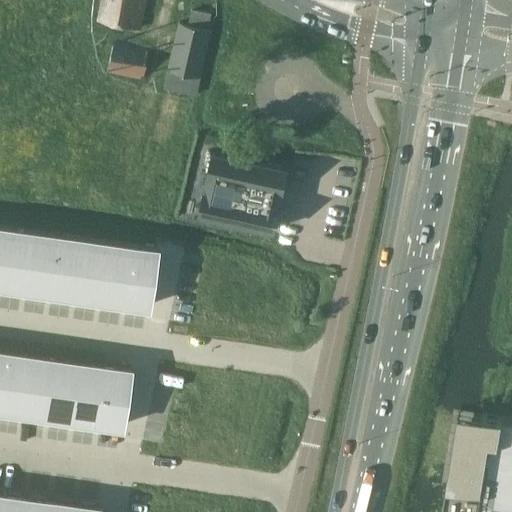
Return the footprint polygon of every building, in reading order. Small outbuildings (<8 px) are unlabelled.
[(47,0),(23,0),(17,40),(40,44),(47,0)] [(47,0),(40,44),(63,48),(70,4),(47,0)] [(103,0),(99,19),(120,23),(131,25),(140,27),(145,0),(103,0)] [(181,21),(166,87),(201,95),(216,28),(181,21)] [(112,42),(105,74),(141,82),(148,50),(126,45),(131,25),(120,23),(115,43),(112,42)] [(17,40),(13,64),(59,72),(63,48),(40,44),(17,40)] [(13,64),(9,89),(55,97),(59,72),(13,64)] [(2,143),(0,153),(0,191),(19,195),(28,148),(2,143)] [(28,148),(19,195),(45,200),(54,153),(28,148)] [(211,173),(207,191),(205,190),(200,211),(274,228),(278,207),(276,206),(280,189),(282,189),(287,169),(214,152),(209,173),(211,173)] [(54,153),(45,200),(71,205),(79,158),(54,153)] [(79,158),(71,205),(96,210),(105,162),(79,158)] [(105,162),(96,210),(122,214),(131,167),(105,162)] [(131,167),(122,214),(147,219),(156,172),(131,167)] [(156,172),(147,219),(174,224),(182,177),(156,172)] [(0,260),(0,285),(21,288),(30,229),(5,226),(0,260)] [(30,229),(21,288),(46,292),(55,233),(30,229)] [(80,236),(55,233),(46,292),(71,295),(80,236)] [(80,236),(71,295),(96,299),(105,240),(80,236)] [(121,302),(130,244),(105,240),(96,299),(121,302)] [(156,247),(130,244),(121,302),(147,306),(156,247)] [(0,372),(0,408),(20,412),(28,353),(3,349),(0,372)] [(53,356),(28,353),(20,412),(45,415),(53,356)] [(53,356),(45,415),(70,419),(78,360),(53,356)] [(70,419),(95,422),(103,363),(78,360),(70,419)] [(103,363),(95,422),(121,426),(129,367),(103,363)] [(455,430),(441,511),(511,511),(511,415),(482,411),(482,412),(456,431),(455,430)] [(0,511),(19,511),(22,495),(0,491),(0,511)] [(19,511),(45,511),(47,498),(22,495),(19,511)] [(47,498),(45,511),(70,511),(72,502),(47,498)] [(72,502),(70,511),(97,511),(98,505),(72,502)]
